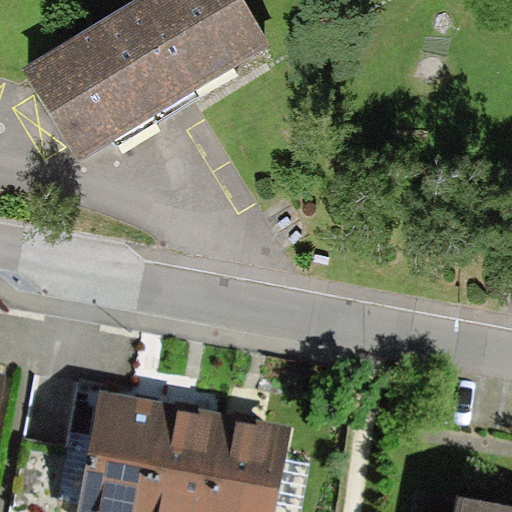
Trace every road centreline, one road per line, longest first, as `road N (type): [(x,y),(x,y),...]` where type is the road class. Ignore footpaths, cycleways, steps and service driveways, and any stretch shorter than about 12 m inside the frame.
road 1 (residential): [(511,358),(0,258)]
road 2 (track): [(363,511),(384,376)]
